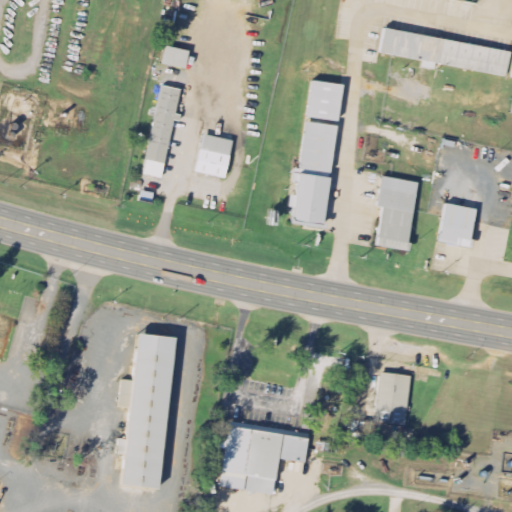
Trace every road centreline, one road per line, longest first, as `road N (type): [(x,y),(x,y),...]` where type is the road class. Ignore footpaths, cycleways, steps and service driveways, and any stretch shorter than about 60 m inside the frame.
road 1 (trunk): [(0,222),(157,265),(511,334)]
road 2 (residential): [(511,33),(384,10),(359,21),(336,302)]
